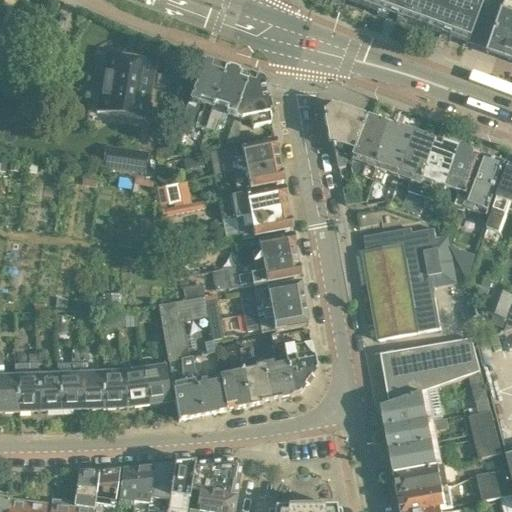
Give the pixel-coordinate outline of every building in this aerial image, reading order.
[(483,1),(482,0),(342,0),(466,46),(483,1)] [(511,0),(503,0),(485,51),(511,61),(511,0)] [(112,54),(107,58),(106,57),(98,112),(145,119),(154,65),(121,60),(118,55),(112,54)] [(203,63),(189,102),(188,102),(181,123),(195,128),(204,131),(225,72),(224,71),(225,70),(211,66),(212,66),(203,63)] [(233,119),(248,79),(239,76),(236,73),(232,72),(225,72),(204,131),(214,134),(219,123),(223,124),(226,115),(233,118),(233,119)] [(184,79),(166,76),(165,84),(182,87),(184,79)] [(249,78),(248,79),(233,119),(241,121),(242,121),(244,130),(271,125),(269,116),(264,85),(261,82),(249,78)] [(336,151),(339,171),(346,169),(347,165),(354,167),(356,160),(356,159),(358,154),(370,120),(366,118),(336,108),(329,113),(335,146),(336,151)] [(393,128),(370,120),(358,154),(356,159),(356,160),(368,164),(363,179),(374,182),(393,128)] [(416,136),(393,128),(374,182),(384,186),(389,172),(401,176),(416,136)] [(416,136),(401,176),(414,180),(409,194),(419,197),(438,143),(416,136)] [(241,171),(278,164),(274,142),(241,148),(209,154),(214,177),(241,171)] [(439,144),(438,143),(419,197),(429,201),(434,186),(447,191),(461,152),(439,144)] [(105,149),(102,168),(145,174),(147,155),(105,149)] [(461,152),(447,191),(459,195),(454,210),(464,213),(467,207),(483,160),(461,152)] [(200,157),(183,161),(185,171),(202,168),(200,157)] [(506,168),(483,160),(467,207),(489,215),(506,168)] [(282,185),(278,164),(241,171),(241,173),(242,178),(233,180),(236,194),(249,191),(282,185)] [(511,212),(511,169),(510,169),(487,231),(501,236),(509,211),(511,212)] [(178,185),(165,187),(168,206),(182,203),(178,185)] [(218,201),(222,223),(237,220),(287,211),(283,189),(218,201)] [(346,207),(355,206),(360,205),(359,194),(344,196),(346,207)] [(413,214),(418,201),(407,198),(403,210),(413,214)] [(425,204),(418,201),(413,214),(421,216),(425,204)] [(194,212),(193,205),(165,210),(166,218),(194,212)] [(287,211),(237,220),(222,223),(225,240),(240,237),(240,241),(290,233),(287,211)] [(363,256),(367,278),(369,286),(379,344),(442,332),(434,290),(456,286),(448,241),(437,243),(435,232),(413,236),(412,231),(365,240),(368,255),(363,256)] [(173,236),(174,248),(185,247),(183,233),(173,235),(173,236)] [(175,254),(174,248),(173,236),(159,238),(161,255),(175,254)] [(233,269),(248,266),(249,267),(295,258),(291,236),(258,242),(245,245),(229,247),(233,269)] [(467,279),(473,260),(451,253),(464,278),(467,279)] [(196,264),(189,265),(188,258),(177,260),(180,279),(198,276),(196,264)] [(299,280),(295,258),(249,267),(248,266),(233,269),(210,273),(214,293),(228,290),(228,292),(252,287),(252,288),(299,280)] [(474,285),(480,296),(485,298),(491,283),(477,278),(474,285)] [(262,313),(270,312),(303,306),(299,283),(266,290),(253,292),(256,306),(260,305),(262,313)] [(185,290),(185,293),(182,294),(184,303),(201,299),(198,287),(185,290)] [(511,300),(511,295),(493,290),(485,312),(506,319),(511,300)] [(205,299),(201,299),(184,303),(158,307),(168,365),(191,360),(202,418),(225,413),(219,378),(215,355),(213,345),(209,320),(206,306),(205,302),(206,302),(205,299)] [(223,343),(215,304),(206,306),(209,320),(213,345),(223,343)] [(303,306),(270,312),(262,313),(264,322),(259,323),(261,335),(307,327),(303,306)] [(134,315),(117,316),(118,329),(135,329),(134,315)] [(118,329),(117,316),(101,317),(101,330),(118,329)] [(290,400),(293,399),(284,352),(281,335),(270,337),(274,358),(267,359),(268,366),(264,367),(271,404),(290,400)] [(472,341),(427,349),(409,352),(381,357),(390,407),(433,392),(469,379),(481,374),(472,341)] [(248,409),(271,404),(264,367),(254,369),(254,371),(250,372),(248,364),(250,361),(246,342),(236,344),(248,409)] [(225,413),(248,409),(236,344),(235,344),(236,347),(227,348),(230,365),(232,368),(233,375),(219,378),(225,413)] [(163,358),(161,347),(152,348),(154,359),(163,358)] [(298,398),(316,373),(311,347),(284,352),(293,399),(298,398)] [(71,365),(80,364),(79,354),(71,355),(71,365)] [(81,375),(82,412),(102,411),(102,394),(104,394),(103,374),(88,375),(88,364),(88,354),(79,354),(80,364),(80,375),(81,375)] [(29,367),(37,367),(37,356),(28,356),(29,365),(29,367)] [(44,356),(37,356),(37,367),(45,366),(44,356)] [(178,423),(202,418),(191,360),(168,365),(171,385),(178,423)] [(18,415),(39,414),(38,377),(37,367),(29,367),(29,365),(14,365),(15,378),(15,396),(18,397),(18,415)] [(164,368),(140,371),(143,391),(145,390),(148,407),(169,404),(164,368)] [(128,410),(148,407),(145,390),(143,391),(140,371),(122,374),(125,410),(128,410)] [(102,411),(125,410),(122,374),(103,374),(104,394),(102,394),(102,411)] [(491,417),(481,374),(469,379),(478,417),(469,419),(470,422),(491,417)] [(61,413),(82,412),(81,375),(80,375),(58,376),(58,396),(61,396),(61,413)] [(39,414),(61,413),(61,396),(58,396),(58,376),(38,377),(39,414)] [(15,396),(15,378),(0,378),(0,415),(18,415),(18,397),(15,396)] [(439,422),(433,392),(390,407),(383,410),(388,432),(434,424),(434,423),(439,422)] [(501,457),(491,417),(470,422),(480,461),(481,461),(501,457)] [(443,468),(434,424),(388,432),(397,476),(443,468)] [(477,477),(478,484),(507,478),(501,457),(481,461),(485,476),(477,477)] [(191,491),(236,499),(241,465),(237,461),(194,465),(191,491)] [(187,511),(191,491),(194,465),(174,466),(168,504),(166,511),(187,511)] [(168,504),(174,466),(154,468),(149,501),(168,504)] [(154,468),(139,469),(134,504),(148,506),(149,501),(154,468)] [(397,476),(401,498),(447,490),(443,468),(397,476)] [(139,469),(122,471),(117,505),(118,505),(116,511),(123,511),(124,506),(133,508),(134,504),(139,469)] [(119,471),(98,472),(92,511),(102,511),(103,508),(114,509),(119,471)] [(73,504),(72,511),(92,511),(98,472),(78,473),(74,504),(73,504)] [(511,497),(511,498),(507,478),(478,484),(482,504),(500,500),(500,501),(511,498),(511,497)] [(447,490),(401,498),(403,511),(438,511),(442,511),(448,510),(447,510),(452,509),(449,490),(447,490)] [(233,511),(236,499),(191,491),(187,511),(233,511)] [(9,496),(0,494),(0,511),(7,511),(9,501),(9,496)] [(511,511),(511,498),(500,501),(503,511),(511,511)] [(7,511),(27,511),(29,504),(9,501),(7,511)] [(72,511),(73,504),(51,501),(49,511),(72,511)]
